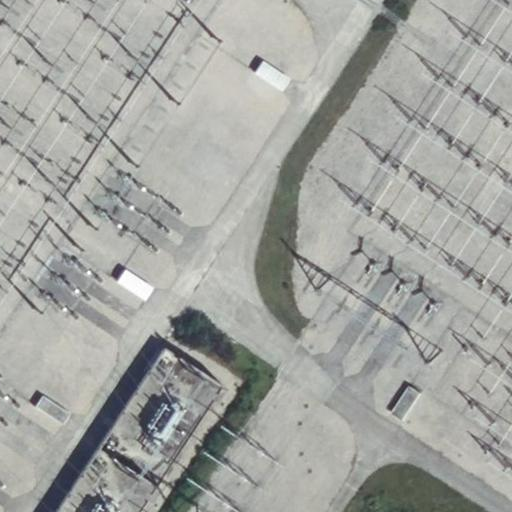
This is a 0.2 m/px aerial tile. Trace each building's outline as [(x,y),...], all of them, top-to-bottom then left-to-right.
[(290,76),(262,59),(254,72),(282,89),(290,76)] [(152,285),(124,268),(116,281),(144,298),(152,285)] [(155,345),(139,399),(188,413),(188,411),(212,418),(227,366),(155,345)] [(422,391),(410,383),(393,410),(404,418),(422,391)] [(70,412),(42,393),(34,406),(62,424),(70,412)]
